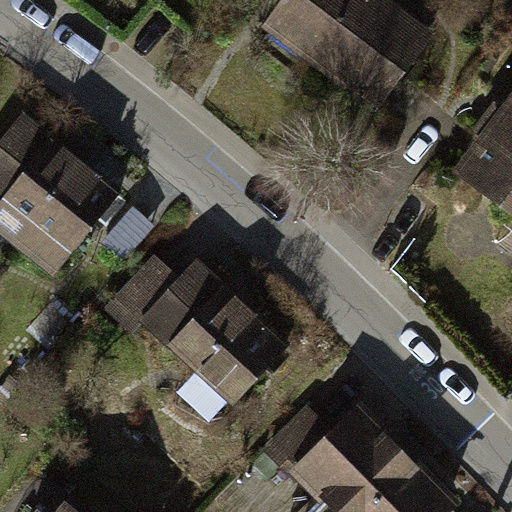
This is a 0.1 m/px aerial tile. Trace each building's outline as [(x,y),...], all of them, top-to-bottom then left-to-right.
[(444,54),(368,0),(301,0),(264,53),(383,138),(444,54)] [(511,113),(455,188),(511,231),(511,113)] [(125,212),(25,132),(0,163),(0,204),(9,212),(0,223),(0,245),(60,293),(125,212)] [(293,351),(193,271),(142,334),(242,414),(293,351)] [(446,511),(351,424),(291,489),(316,511),(446,511)]
